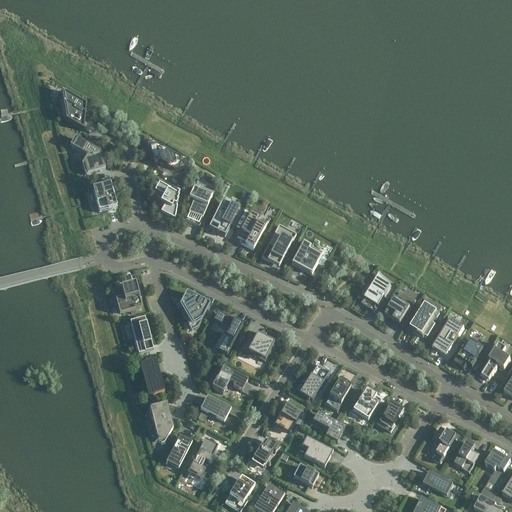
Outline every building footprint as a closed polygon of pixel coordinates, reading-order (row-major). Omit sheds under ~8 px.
[(85,116),(86,107),(80,103),(61,92),(66,122),(84,133),(85,130),(95,136),(90,119),(85,116)] [(105,171),(100,154),(75,139),(70,148),(74,151),(74,150),(87,158),(82,166),(85,177),(105,171)] [(181,161),(175,158),(157,148),(149,150),(154,167),(154,168),(155,168),(159,166),(160,168),(160,169),(164,168),(173,174),(174,174),(183,172),(183,171),(184,171),(181,163),(181,161)] [(108,212),(116,210),(109,186),(101,189),(93,191),(99,215),(108,212)] [(177,205),(178,201),(177,200),(179,197),(169,192),(159,186),(154,194),(157,195),(155,199),(162,202),(160,206),(164,208),(160,215),(174,222),(177,210),(176,209),(178,205),(177,205)] [(199,190),(198,193),(193,191),(189,201),(193,203),(185,222),(199,228),(213,196),(199,190)] [(224,239),(239,212),(223,204),(209,230),(224,239)] [(253,252),(265,229),(259,226),(262,221),(260,220),(260,219),(250,214),(245,224),(241,232),(244,234),(239,244),(253,252)] [(278,269),(296,237),(279,227),(274,236),(280,239),(275,249),(269,246),(261,260),(278,269)] [(323,255),(310,248),(303,245),(291,266),(311,277),(323,255)] [(375,314),(391,289),(380,277),(377,280),(362,306),(375,314)] [(129,314),(142,311),(135,286),(113,291),(119,316),(122,316),(129,314)] [(204,320),(210,309),(208,308),(210,306),(191,297),(186,294),(182,302),(180,305),(183,310),(181,315),(191,333),(198,329),(203,319),(204,320)] [(401,327),(416,302),(404,295),(398,298),(385,317),(401,327)] [(439,315),(437,314),(426,307),(425,307),(416,322),(410,332),(412,333),(423,340),(439,315)] [(229,332),(226,337),(218,353),(227,358),(242,328),(217,315),(213,323),(229,332)] [(151,346),(147,332),(144,320),(130,324),(137,354),(138,357),(153,353),(151,346)] [(440,355),(441,353),(448,357),(454,346),(455,346),(459,340),(458,340),(464,330),(450,322),(434,348),(433,351),(440,355)] [(265,364),(274,346),(266,342),(264,335),(257,337),(250,334),(241,352),(265,364)] [(475,366),(485,350),(480,346),(479,347),(470,341),(469,343),(468,343),(459,358),(456,363),(455,365),(462,370),(464,372),(467,367),(473,370),(475,366)] [(504,372),(511,362),(503,357),(506,351),(499,347),(480,377),(489,383),(498,368),(504,372)] [(164,396),(156,365),(155,363),(141,367),(150,400),(164,396)] [(299,396),(312,404),(330,374),(317,366),(299,396)] [(251,389),(246,386),(248,382),(220,368),(215,376),(218,378),(212,390),(223,396),(224,393),(225,393),(227,389),(226,389),(229,383),(235,386),(233,389),(240,393),(247,397),(251,389)] [(340,410),(358,384),(346,376),(346,377),(342,374),(340,379),(343,381),(342,382),(338,380),(325,400),(340,410)] [(354,412),(353,413),(367,422),(368,421),(381,402),(366,392),(354,412)] [(200,412),(202,413),(224,424),(228,416),(239,421),(241,417),(231,411),(215,403),(207,399),(200,412)] [(170,412),(176,409),(173,403),(167,405),(170,412)] [(289,437),(301,417),(304,412),(289,403),(274,428),(289,437)] [(173,430),(167,405),(164,406),(149,410),(152,422),(154,421),(159,440),(168,438),(173,430)] [(387,439),(399,421),(400,421),(405,413),(391,405),(386,413),(387,413),(382,421),(375,431),(387,439)] [(328,432),(325,439),(337,445),(341,437),(340,437),(344,429),(317,415),(312,424),(328,432)] [(434,442),(441,446),(432,461),(440,466),(456,440),(447,434),(446,435),(441,431),(434,442)] [(253,449),(258,452),(266,440),(261,437),(253,449)] [(179,469),(192,445),(179,439),(167,462),(166,465),(178,472),(179,469)] [(307,452),(304,459),(324,470),(332,454),(306,440),(301,449),(307,452)] [(272,456),(273,454),(274,455),(278,450),(265,442),(251,464),(262,471),(272,456)] [(209,466),(218,449),(216,448),(204,443),(190,471),(187,476),(199,482),(205,472),(203,471),(201,470),(205,463),(209,466)] [(480,459),(475,455),(473,454),(476,449),(468,445),(455,466),(469,476),(480,459)] [(495,474),(489,484),(496,489),(509,469),(511,465),(506,462),(494,454),(486,468),(495,474)] [(299,467),(293,479),(312,489),(318,477),(299,467)] [(430,474),(424,486),(447,498),(454,486),(446,482),(447,480),(437,474),(435,477),(430,474)] [(246,483),(241,480),(239,483),(227,502),(242,511),(248,503),(246,502),(254,489),(246,483)] [(511,482),(503,497),(511,503),(511,482)] [(274,511),(284,497),(268,488),(253,511),(254,511),(274,511)] [(498,496),(493,493),(491,497),(487,494),(484,498),(493,503),(498,496)] [(500,511),(495,509),(496,507),(481,499),(474,511),(475,511),(500,511)] [(444,511),(425,502),(422,500),(416,511),(444,511)]
